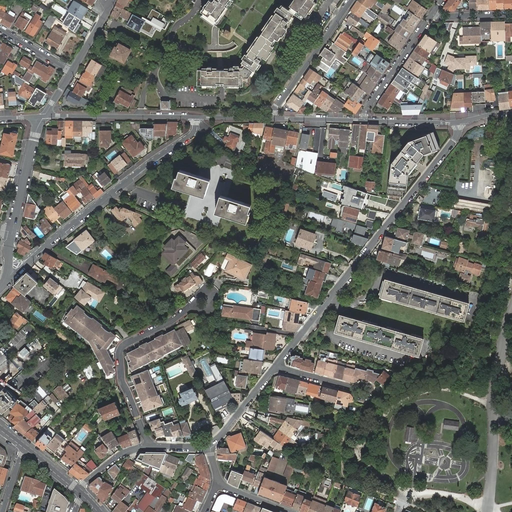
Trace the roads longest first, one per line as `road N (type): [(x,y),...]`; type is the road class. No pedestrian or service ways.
road 1 (residential): [(460,122),(455,139),(276,365)]
road 2 (residential): [(196,117),(191,135),(7,268)]
road 3 (residential): [(195,304),(119,352),(122,383),(150,446)]
road 4 (residential): [(43,116),(196,117)]
road 5 (residential): [(350,0),(274,118)]
road 6 (residential): [(432,13),(363,120)]
